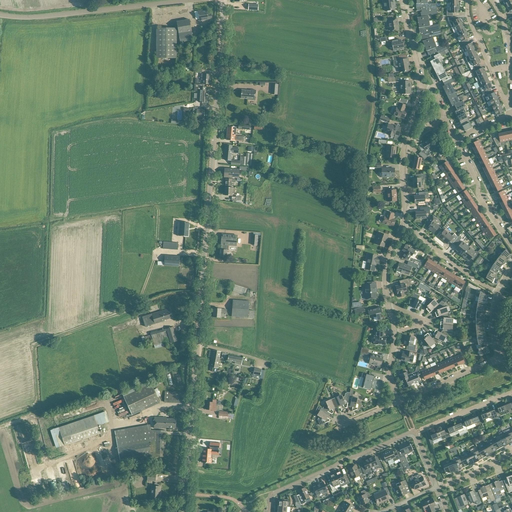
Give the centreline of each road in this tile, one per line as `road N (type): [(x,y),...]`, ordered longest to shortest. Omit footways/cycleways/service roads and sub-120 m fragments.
road 1 (unclassified): [(182,511),(223,0)]
road 2 (unknown): [(186,470),(218,481),(271,465),(276,433),(309,377),(329,316),(332,242),(207,212)]
road 3 (residential): [(437,487),(414,430),(274,493),(269,511)]
road 4 (unclassified): [(0,15),(197,0)]
road 5 (residential): [(398,400),(498,358),(498,293)]
road 6 (residential): [(403,221),(399,159),(419,86)]
road 7 (residential): [(511,246),(477,194),(456,139)]
